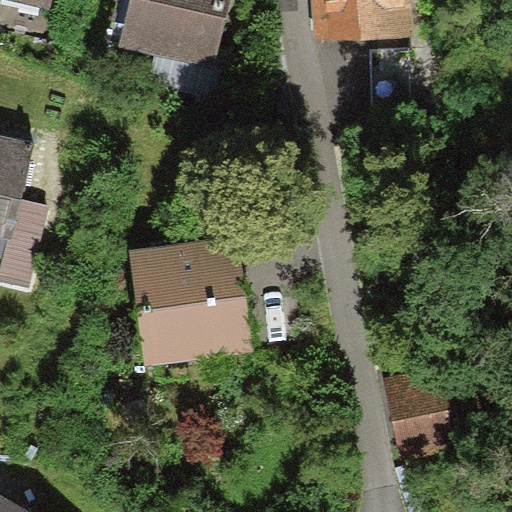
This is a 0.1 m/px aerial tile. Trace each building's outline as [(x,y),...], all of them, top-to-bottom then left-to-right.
[(66,0),(12,0),(64,12),(66,0)] [(127,0),(120,30),(214,53),(226,0),(127,0)] [(313,0),(313,40),(415,41),(415,0),(313,0)] [(0,127),(0,238),(13,242),(41,138),(0,127)] [(142,361),(247,347),(232,242),(128,256),(142,361)] [(468,364),(389,379),(405,461),(484,446),(468,364)] [(0,511),(19,511),(0,502),(0,511)]
